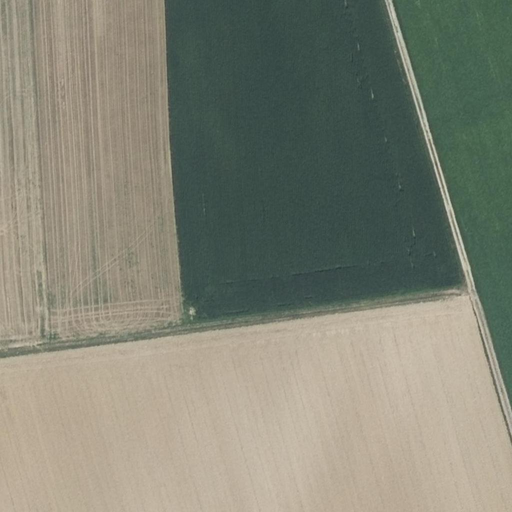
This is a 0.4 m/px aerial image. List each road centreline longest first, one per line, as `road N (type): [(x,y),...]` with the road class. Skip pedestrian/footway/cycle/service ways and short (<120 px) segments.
road 1 (track): [(0,350),(473,289)]
road 2 (track): [(511,425),(388,0)]
